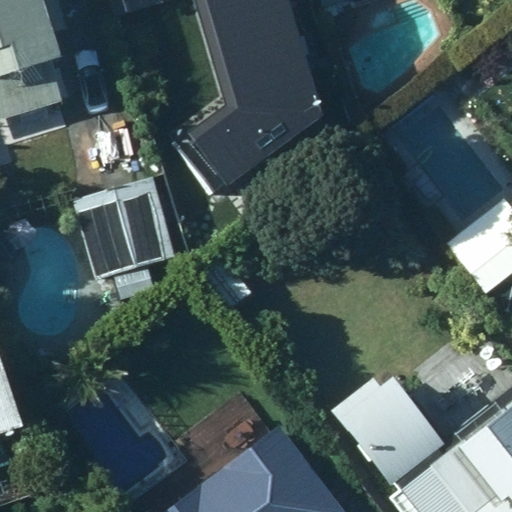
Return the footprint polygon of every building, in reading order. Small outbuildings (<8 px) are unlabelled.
[(61,0),(0,0),(0,124),(74,103),(61,63),(68,62),(55,18),(66,14),(61,0)] [(353,3),(351,0),(320,0),(324,12),(353,3)] [(223,29),(144,53),(160,106),(239,83),(223,29)] [(149,183),(76,203),(97,283),(117,278),(124,303),(158,294),(151,269),(171,264),(149,183)] [(511,280),(511,214),(504,203),(446,246),(486,300),(511,280)] [(254,296),(224,255),(200,273),(230,315),(254,296)] [(195,273),(181,284),(204,311),(217,300),(195,273)] [(0,441),(20,436),(0,371),(0,441)] [(368,385),(326,417),(390,495),(443,452),(400,395),(386,407),(368,385)] [(511,511),(511,406),(393,504),(399,511),(511,511)] [(338,511),(279,434),(176,511),(338,511)]
